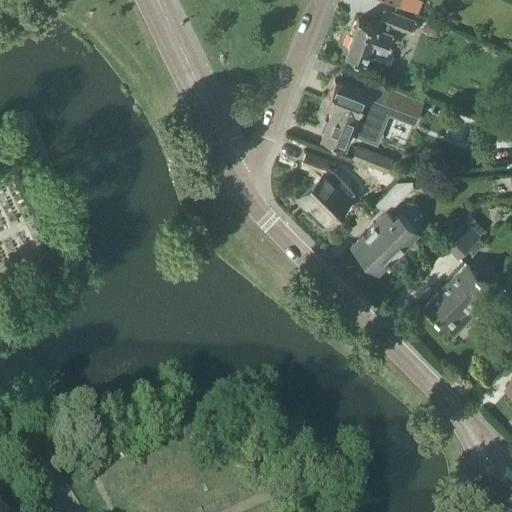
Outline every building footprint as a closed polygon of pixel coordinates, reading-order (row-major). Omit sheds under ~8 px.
[(381,0),(403,8),(417,14),(422,1),(419,0),(381,0)] [(409,36),(415,21),(383,9),(376,27),(357,20),(344,53),(387,70),(393,55),(385,52),(391,34),(393,35),(395,30),(409,36)] [(389,100),(383,99),(387,88),(365,79),(361,90),(333,80),(325,103),(333,106),(320,137),(345,147),(358,114),(356,114),(360,105),(383,114),(389,100)] [(355,146),(351,159),(386,172),(391,160),(355,146)] [(317,178),(300,195),(326,221),(350,197),(354,193),(325,163),(327,159),(306,152),(301,166),(307,168),(317,178)] [(397,159),(393,160),(391,165),(393,169),(396,170),(400,169),(402,164),(401,160),(397,159)] [(395,182),(388,189),(398,200),(411,187),(411,181),(395,182)] [(392,218),(386,212),(385,211),(352,245),(362,255),(361,256),(376,271),(416,232),(397,213),(392,218)] [(479,237),(464,222),(443,244),(458,258),(479,237)] [(464,261),(456,270),(422,304),(427,310),(426,314),(433,320),(437,320),(451,333),(480,304),(472,296),(485,282),(464,261)]
